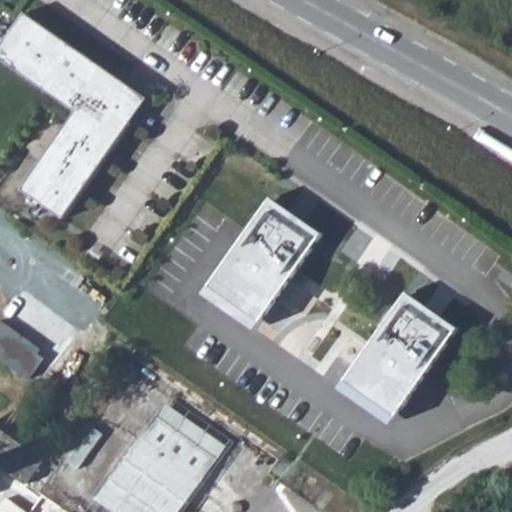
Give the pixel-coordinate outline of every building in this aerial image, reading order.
[(24,14),(0,48),(0,60),(76,114),(21,191),(64,221),(131,125),(122,118),(132,103),(117,93),(124,83),(24,14)] [(148,100),(124,83),(117,93),(132,103),(122,118),(131,125),(148,100)] [(272,198),(206,293),(258,329),(324,233),(272,198)] [(409,292),(343,387),(394,422),(460,327),(409,292)] [(137,359),(40,492),(68,511),(241,511),(279,460),(137,359)] [(0,429),(0,463),(28,485),(46,461),(0,429)]
